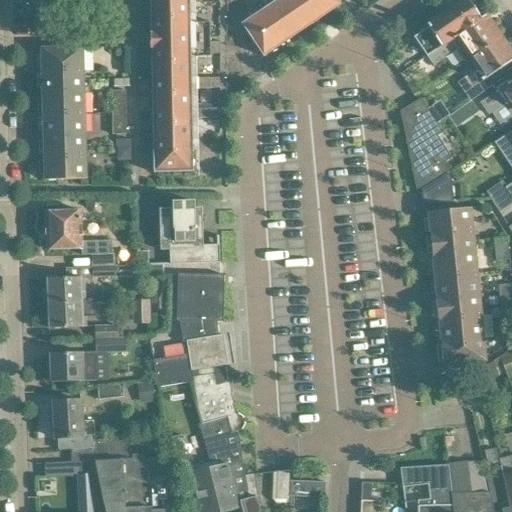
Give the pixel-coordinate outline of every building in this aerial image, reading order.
[(150,0),(151,34),(150,34),(151,49),(152,49),(154,173),(193,172),(191,58),(211,57),(210,22),(190,22),(189,0),(150,0)] [(277,0),(255,15),(252,10),(244,16),(247,21),(241,24),(263,57),(340,5),(336,0),(277,0)] [(435,52),(481,19),(467,0),(464,0),(425,27),(426,29),(414,38),(434,66),(441,62),(435,52)] [(471,59),(501,38),(486,15),(481,19),(435,52),(441,62),(462,47),(471,59)] [(464,94),(499,71),(511,61),(511,53),(501,38),(471,59),(478,70),(457,84),(464,94)] [(83,48),(41,49),(45,181),(87,180),(83,48)] [(499,92),(482,104),(490,116),(492,114),(501,127),(511,118),(511,82),(509,84),(507,82),(496,89),(499,92)] [(112,112),(126,112),(126,91),(112,91),(112,112)] [(442,177),(442,178),(449,173),(443,163),(452,157),(439,135),(443,132),(422,98),(405,108),(409,113),(402,118),(416,190),(420,188),(422,190),(422,191),(442,177)] [(467,120),(459,109),(448,117),(455,127),(467,120)] [(126,112),(112,112),(112,135),(126,135),(126,112)] [(511,132),(497,142),(511,164),(511,132)] [(87,139),(87,165),(131,164),(130,138),(87,139)] [(447,186),(442,178),(442,177),(422,191),(423,205),(455,202),(453,186),(447,186)] [(502,181),(486,192),(489,195),(491,200),(499,213),(500,212),(510,205),(511,204),(511,196),(505,186),(502,181)] [(170,250),(170,265),(220,263),(219,236),(217,236),(217,245),(203,246),(202,208),(194,208),(194,202),(173,203),(174,209),(159,210),(160,251),(170,250)] [(92,267),(114,267),(114,254),(108,254),(108,241),(87,242),(87,226),(82,226),(82,212),(60,212),(60,206),(48,207),(48,212),(46,213),(47,250),(82,249),(82,256),(92,255),(92,267)] [(471,208),(428,213),(430,237),(425,238),(427,255),(432,254),(437,302),(432,302),(434,319),(439,319),(441,345),(436,346),(438,363),(443,362),(443,366),(485,361),(471,208)] [(511,259),(509,237),(494,239),(496,260),(511,259)] [(148,250),(137,251),(138,266),(148,265),(148,250)] [(115,277),(115,274),(114,267),(92,267),(93,278),(115,277)] [(224,275),(194,275),(178,274),(177,321),(180,321),(184,346),(187,346),(189,357),(154,364),(159,391),(194,385),(197,408),(201,422),(236,413),(233,405),(234,404),(232,394),(229,382),(228,383),(225,365),(228,365),(223,335),(219,336),(217,322),(223,323),(224,275)] [(82,302),(82,298),(81,278),(48,279),(49,303),(82,302)] [(485,306),(501,304),(502,314),(511,312),(511,284),(500,285),(500,293),(484,295),(485,306)] [(133,325),(151,323),(150,300),(132,301),(133,325)] [(83,328),(82,318),(98,318),(98,301),(82,302),(49,303),(49,329),(83,328)] [(128,352),(127,339),(120,339),(119,326),(95,327),(96,353),(128,352)] [(108,354),(95,355),(95,352),(50,354),(52,383),(72,381),(109,380),(108,354)] [(137,384),(141,404),(156,401),(153,381),(137,384)] [(124,398),(122,384),(97,386),(99,400),(124,398)] [(93,440),(95,440),(94,421),(83,422),(82,401),(53,403),(55,439),(71,438),(71,452),(94,451),(93,440)] [(247,485),(245,476),(242,461),(238,431),(242,430),(246,424),(244,423),(243,419),(244,417),(238,413),(236,414),(236,413),(201,422),(201,423),(199,424),(210,463),(200,466),(200,464),(189,466),(194,489),(193,490),(193,491),(193,493),(195,493),(200,511),(204,511),(238,504),(237,502),(246,500),(244,489),(256,488),(255,484),(247,485)] [(137,511),(135,459),(131,460),(129,434),(95,440),(93,440),(94,451),(95,451),(96,461),(96,462),(96,463),(98,474),(105,507),(105,511),(137,511)] [(498,463),(495,449),(484,451),(487,465),(498,463)] [(78,461),(96,461),(95,451),(94,451),(71,452),(72,462),(78,461)] [(152,511),(149,459),(135,459),(137,511),(152,511)] [(98,474),(96,463),(96,462),(77,462),(77,475),(98,474)] [(424,467),(400,469),(403,488),(428,485),(431,507),(418,506),(417,511),(453,511),(451,493),(448,466),(424,467)] [(289,503),(289,497),(289,481),(290,470),(274,472),(273,494),(277,494),(276,503),(289,503)] [(325,498),(325,483),(289,481),(289,497),(289,503),(289,510),(300,510),(300,497),(325,498)] [(260,511),(256,488),(244,489),(246,500),(237,502),(238,504),(240,503),(242,511),(260,511)] [(492,511),(488,493),(451,493),(453,511),(492,511)] [(361,499),(360,511),(378,511),(379,499),(361,499)]
